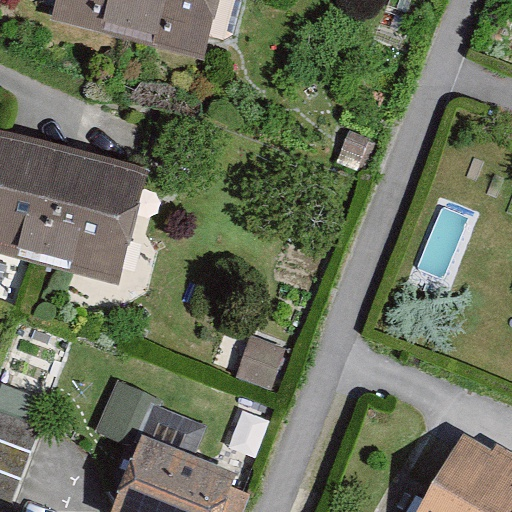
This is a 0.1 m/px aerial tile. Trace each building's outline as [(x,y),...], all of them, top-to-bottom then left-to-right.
[(240,0),(70,0),(64,34),(227,68),(240,0)] [(148,183),(0,143),(0,260),(119,292),(148,183)] [(237,384),(274,396),(289,353),(252,340),(237,384)] [(117,385),(105,423),(156,438),(167,401),(117,385)] [(0,505),(10,510),(42,433),(0,415),(0,505)] [(511,511),(511,469),(464,442),(423,511),(511,511)] [(227,511),(239,485),(143,445),(115,511),(227,511)]
